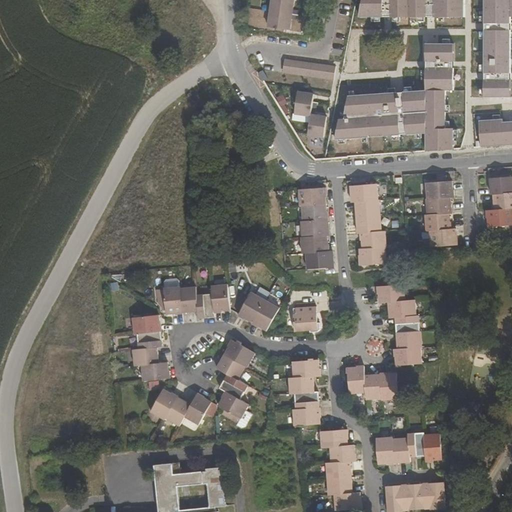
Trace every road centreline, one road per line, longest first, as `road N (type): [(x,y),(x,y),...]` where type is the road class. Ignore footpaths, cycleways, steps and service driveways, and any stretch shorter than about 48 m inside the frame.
road 1 (unclassified): [(230,56),(155,105),(12,370),(5,446),(14,511)]
road 2 (residential): [(337,170),(346,291),(367,324),(357,343),(334,346)]
road 3 (residential): [(230,56),(293,161),(337,170)]
road 4 (unclassified): [(334,0),(323,53),(262,45),(230,56)]
road 5 (residential): [(334,346),(337,407),(365,435),(369,479)]
road 6 (residential): [(337,170),(466,159)]
